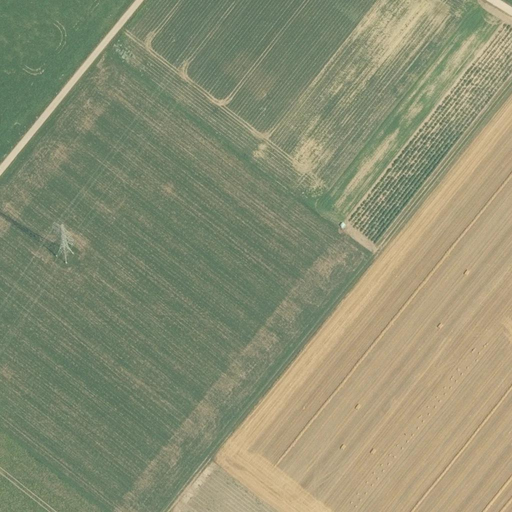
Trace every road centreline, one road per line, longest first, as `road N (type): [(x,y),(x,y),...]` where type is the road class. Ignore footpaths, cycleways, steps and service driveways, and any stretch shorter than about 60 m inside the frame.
road 1 (track): [(164,511),(511,84)]
road 2 (track): [(142,0),(0,175)]
